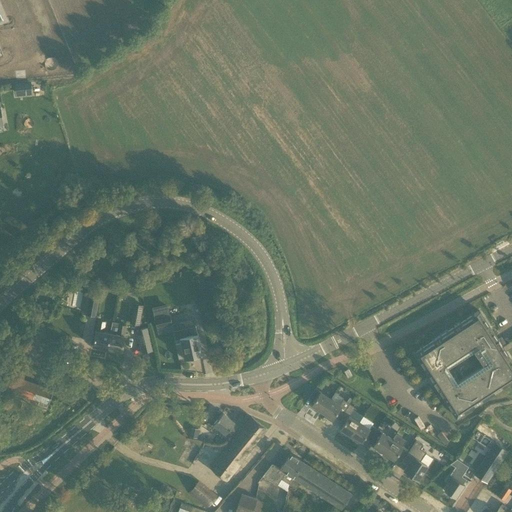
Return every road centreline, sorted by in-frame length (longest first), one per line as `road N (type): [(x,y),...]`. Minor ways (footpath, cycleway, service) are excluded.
road 1 (tertiary): [(0,299),(101,212),(135,201),(198,207),(246,235),(261,254),(282,303),(289,365)]
road 2 (tertiary): [(289,365),(511,248)]
road 3 (tertiary): [(49,457),(138,387),(257,376)]
road 4 (residential): [(426,511),(276,411),(257,376)]
